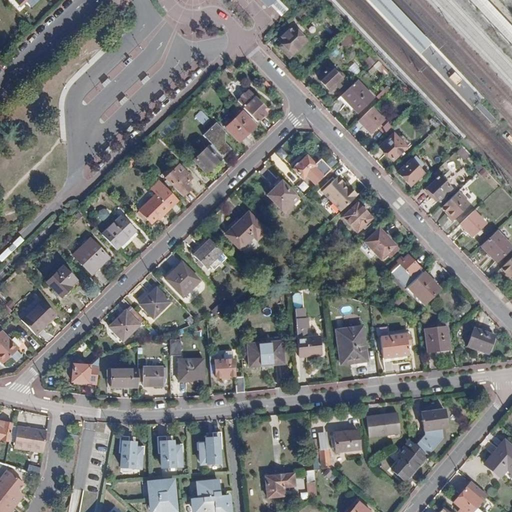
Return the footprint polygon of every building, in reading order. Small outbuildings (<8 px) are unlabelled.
[(281,0),(264,0),(282,17),(290,9),(281,0)] [(388,0),(367,0),(421,56),(432,45),(388,0)] [(472,0),(511,41),(511,23),(490,0),(472,0)] [(297,15),(302,21),(311,12),(306,7),(297,15)] [(292,26),(277,40),(281,44),(285,48),(284,50),(291,57),(307,42),(306,41),(308,39),(302,33),(300,35),(292,26)] [(347,49),(358,38),(350,29),(338,40),(347,49)] [(14,38),(18,43),(26,35),(22,30),(14,38)] [(12,40),(5,47),(9,52),(17,44),(12,40)] [(284,50),(285,48),(281,44),(277,48),(288,60),(291,57),(284,50)] [(367,60),(371,64),(376,59),(372,55),(367,60)] [(225,68),(230,73),(235,68),(230,64),(225,68)] [(318,79),(329,92),(335,86),(339,82),(345,77),(341,73),(339,76),(330,67),(318,79)] [(357,113),(373,98),(357,81),(341,96),(357,113)] [(243,108),(250,116),(256,122),(265,113),(262,109),(259,107),(261,104),(254,97),(251,99),(246,95),(239,102),(243,107),(243,108)] [(406,100),(412,107),(416,102),(410,96),(406,100)] [(384,121),(372,108),(358,121),(370,134),(384,121)] [(204,125),(210,117),(201,109),(195,117),(204,125)] [(242,113),(225,128),(238,142),(254,126),(242,113)] [(429,121),(435,128),(439,124),(433,117),(429,121)] [(385,134),(393,125),(388,120),(380,130),(385,134)] [(169,123),(156,135),(160,139),(172,127),(169,123)] [(225,143),(225,133),(216,123),(203,136),(211,146),(209,148),(207,147),(196,159),(208,172),(214,167),(220,160),(219,159),(221,157),(222,158),(231,150),(225,143)] [(380,147),(392,161),(406,147),(394,134),(380,147)] [(448,142),(455,149),(459,146),(452,139),(448,142)] [(127,164),(130,167),(139,160),(135,156),(127,164)] [(291,170),(302,181),(316,166),(306,156),(291,170)] [(423,173),(418,168),(422,164),(415,157),(397,173),(409,187),(423,173)] [(161,175),(166,180),(171,185),(182,197),(190,189),(185,184),(191,178),(175,161),(161,175)] [(426,189),(438,201),(451,189),(439,176),(426,189)] [(343,184),(337,177),(321,192),(340,212),(343,209),(356,196),(348,188),(345,190),(342,186),(343,184)] [(275,188),(267,196),(280,210),(295,196),(282,182),(281,183),(275,188)] [(160,215),(162,216),(170,209),(167,206),(172,201),(163,191),(158,196),(156,194),(138,211),(150,223),(160,215)] [(455,218),(470,205),(458,192),(443,206),(447,211),(447,213),(450,216),(451,215),(455,218)] [(297,199),(295,196),(280,210),(283,212),(297,199)] [(341,218),(356,234),(372,219),(357,202),(341,218)] [(479,229),(485,224),(474,211),(459,225),(471,237),(475,233),(479,229)] [(253,237),(256,240),(265,231),(248,213),(225,235),(240,250),(253,237)] [(119,216),(101,234),(116,250),(128,238),(127,237),(134,231),(119,216)] [(380,259),(385,254),(394,246),(378,229),(364,242),(380,259)] [(481,247),(496,263),(511,247),(497,232),(481,247)] [(206,269),(223,253),(209,238),(193,255),(206,269)] [(90,239),(73,255),(90,272),(98,264),(100,266),(108,259),(90,239)] [(389,258),(398,250),(394,246),(385,254),(389,258)] [(403,291),(404,290),(422,273),(407,256),(387,274),(403,291)] [(511,282),(511,257),(500,269),(511,282)] [(182,298),(199,282),(181,263),(164,279),(182,298)] [(46,283),(60,297),(76,282),(62,267),(46,283)] [(425,305),(440,291),(422,273),(404,290),(413,298),(416,296),(425,305)] [(343,294),(349,289),(337,276),(331,281),(335,286),(332,288),(335,291),(337,289),(343,294)] [(175,309),(179,304),(160,285),(157,287),(138,305),(153,320),(170,304),(175,309)] [(413,298),(422,308),(425,305),(416,296),(413,298)] [(0,298),(0,304),(10,314),(12,312),(0,298)] [(40,299),(20,319),(36,336),(56,316),(40,299)] [(139,324),(143,320),(131,308),(127,312),(125,310),(108,327),(123,342),(139,326),(139,324)] [(296,338),(298,357),(317,355),(317,350),(320,350),(319,337),(305,337),(305,328),(306,327),(307,326),(306,319),(305,317),(304,317),(303,308),(293,308),(296,338)] [(446,327),(424,330),(427,352),(449,350),(446,327)] [(335,331),(340,364),(366,361),(361,328),(335,331)] [(474,328),(467,347),(487,354),(494,336),(474,328)] [(1,330),(0,331),(0,362),(2,365),(12,356),(16,359),(22,353),(18,349),(19,348),(1,330)] [(407,356),(406,346),(404,334),(379,337),(383,360),(407,356)] [(180,340),(169,340),(170,356),(181,356),(180,340)] [(283,364),(281,342),(264,344),(247,345),(249,367),(283,364)] [(214,356),(209,356),(210,374),(215,374),(215,377),(222,377),(222,379),(228,379),(228,377),(234,376),(233,356),(228,356),(229,361),(215,363),(214,356)] [(178,360),(178,381),(203,381),(203,360),(178,360)] [(73,365),(71,382),(88,383),(89,366),(73,365)] [(110,368),(110,389),(137,389),(137,368),(110,368)] [(166,386),(166,368),(142,368),(142,386),(166,386)] [(234,380),(235,393),(244,393),(243,377),(237,377),(234,380)] [(38,388),(36,395),(52,399),(54,392),(38,388)] [(439,429),(446,429),(444,410),(420,413),(425,443),(440,441),(439,429)] [(399,432),(397,414),(366,417),(368,438),(389,436),(389,432),(399,432)] [(0,439),(10,442),(10,441),(13,425),(13,424),(4,422),(3,427),(0,426),(0,439)] [(48,433),(13,425),(10,441),(16,442),(14,448),(43,454),(48,433)] [(333,434),(335,453),(360,450),(357,431),(333,434)] [(221,450),(220,433),(211,433),(211,439),(205,439),(205,442),(196,442),(196,451),(199,451),(199,464),(218,463),(218,450),(221,450)] [(128,443),(128,437),(119,436),(118,453),(121,453),(120,467),(139,469),(140,455),(142,455),(143,447),(134,446),(134,443),(128,443)] [(166,442),(166,436),(157,436),(158,453),(160,453),(161,467),(180,466),(180,452),(182,452),(182,443),(172,444),(172,442),(166,442)] [(326,437),(317,438),(317,439),(318,450),(327,449),(326,437)] [(309,440),(311,459),(319,458),(318,450),(317,439),(309,440)] [(508,443),(504,440),(498,447),(503,450),(508,443)] [(421,463),(427,455),(410,441),(403,448),(421,463)] [(511,446),(508,443),(503,450),(498,447),(483,465),(498,478),(506,470),(511,475),(511,446)] [(404,482),(421,463),(403,448),(397,455),(402,460),(392,471),(404,482)] [(320,466),(328,465),(327,449),(318,450),(319,458),(320,466)] [(29,466),(27,473),(40,477),(41,470),(29,466)] [(327,478),(332,473),(328,469),(323,474),(327,478)] [(20,492),(25,486),(7,471),(0,478),(0,495),(9,503),(15,496),(20,492)] [(313,471),(305,472),(308,500),(312,498),(316,496),(313,471)] [(284,497),(283,488),(294,486),(293,474),(265,476),(267,498),(284,497)] [(166,511),(175,511),(172,483),(150,485),(152,511),(166,511)] [(221,500),(220,487),(200,489),(201,503),(194,503),(195,511),(228,511),(228,500),(221,500)] [(470,511),(480,501),(465,488),(452,503),(459,509),(456,511),(470,511)] [(19,500),(24,495),(20,492),(15,496),(19,500)] [(0,511),(1,511),(9,503),(0,495),(0,511)] [(19,500),(15,496),(9,503),(14,507),(19,500)] [(9,511),(10,511),(14,507),(9,503),(1,511),(9,511)] [(369,511),(359,503),(350,511),(369,511)]
